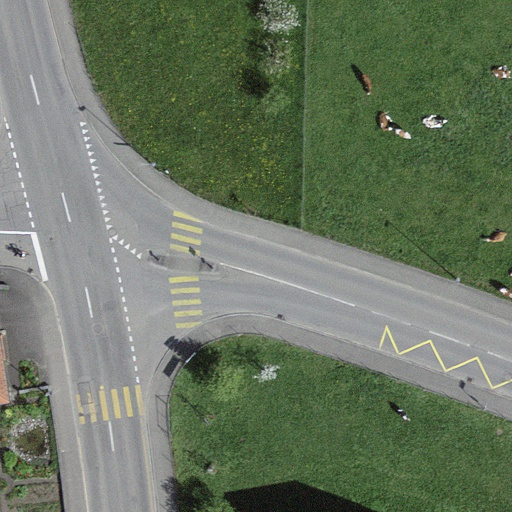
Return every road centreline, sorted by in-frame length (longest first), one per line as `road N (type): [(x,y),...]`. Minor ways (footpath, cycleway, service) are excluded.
road 1 (residential): [(65,230),(287,288),(511,363)]
road 2 (secondary): [(65,230),(117,511)]
road 3 (secondary): [(11,0),(65,230)]
